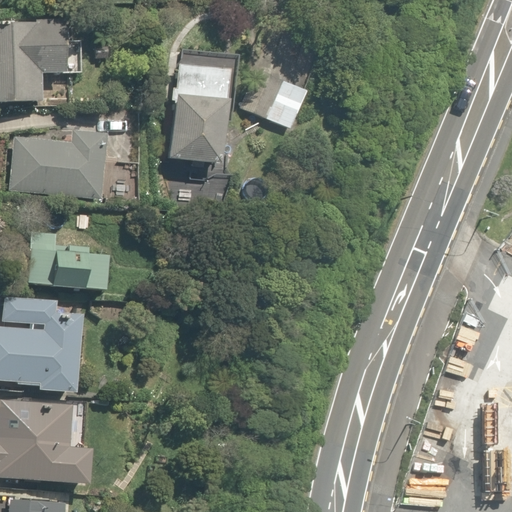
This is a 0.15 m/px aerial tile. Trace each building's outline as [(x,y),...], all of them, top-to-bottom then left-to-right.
[(240,72),(182,64),(167,166),(225,175),(240,72)] [(256,68),(239,108),(293,132),(311,91),(256,68)] [(10,197),(103,204),(106,167),(131,169),(134,122),(37,114),(35,141),(15,139),(10,197)] [(219,186),(163,179),(159,212),(215,218),(219,186)] [(57,299),(111,305),(115,266),(92,264),(93,255),(56,251),(57,240),(25,236),(20,288),(57,292),(57,299)] [(84,403),(91,322),(70,321),(71,307),(2,302),(0,320),(0,388),(38,392),(38,399),(84,403)] [(480,469),(471,488),(511,507),(511,395),(460,371),(426,443),(480,469)] [(0,487),(97,493),(99,452),(83,451),(86,410),(0,404),(0,487)]
